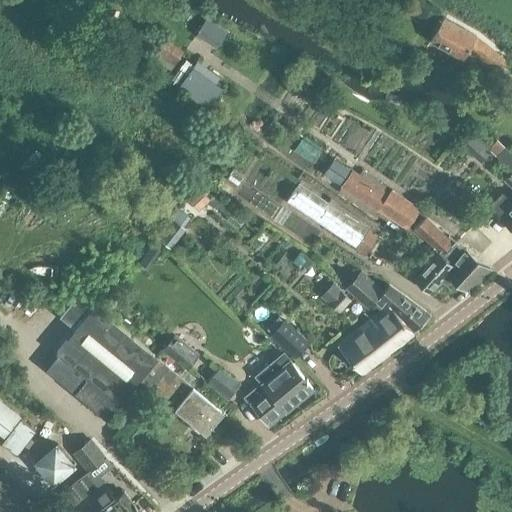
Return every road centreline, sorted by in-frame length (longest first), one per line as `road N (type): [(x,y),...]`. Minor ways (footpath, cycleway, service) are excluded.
road 1 (tertiary): [(192,511),(511,276)]
road 2 (track): [(390,370),(421,407),(511,463)]
